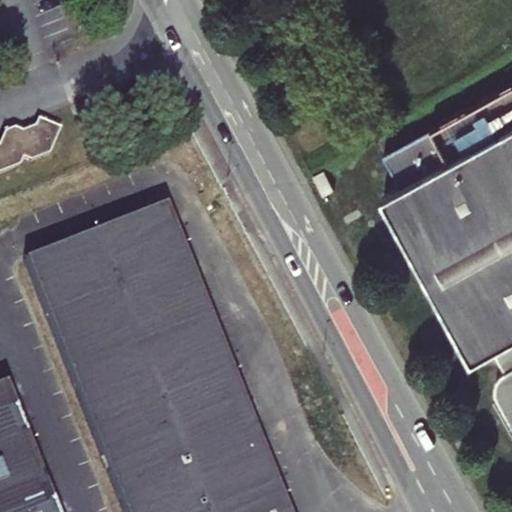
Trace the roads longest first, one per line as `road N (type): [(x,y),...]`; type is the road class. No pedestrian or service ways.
road 1 (tertiary): [(467,511),(187,0)]
road 2 (tertiary): [(152,0),(423,511)]
